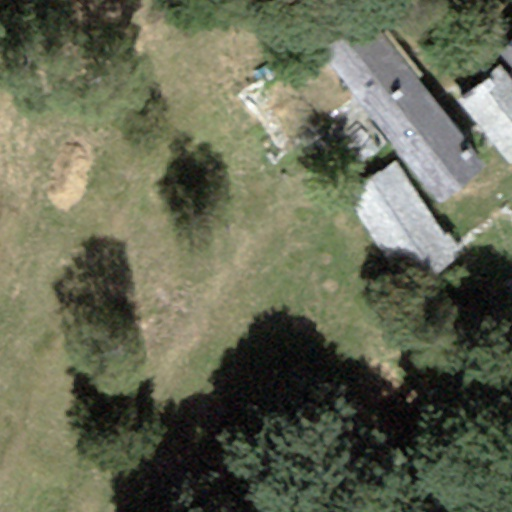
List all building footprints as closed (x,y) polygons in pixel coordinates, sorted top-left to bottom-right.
[(381,128),(427,93),(365,13),(319,48),(381,128)] [(511,42),(499,55),(511,69),(511,42)] [(511,161),(511,83),(498,67),(457,102),(510,163),(511,161)] [(427,93),(381,128),(438,203),(484,167),(427,93)] [(460,255),(393,163),(342,198),(409,291),(460,255)]
